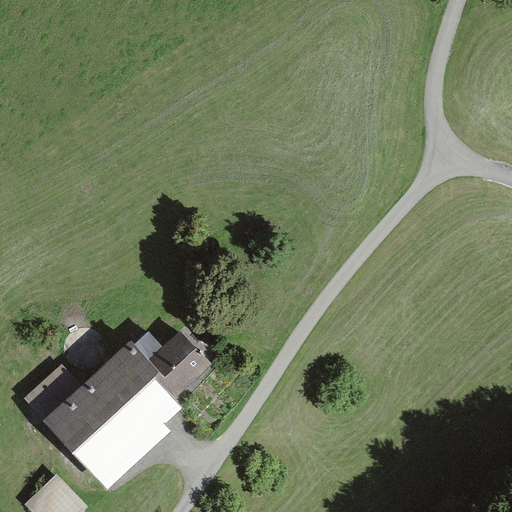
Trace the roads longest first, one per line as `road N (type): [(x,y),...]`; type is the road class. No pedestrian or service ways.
road 1 (unclassified): [(183,511),(348,271),(449,151)]
road 2 (unclassified): [(449,151),(437,97),(458,0)]
